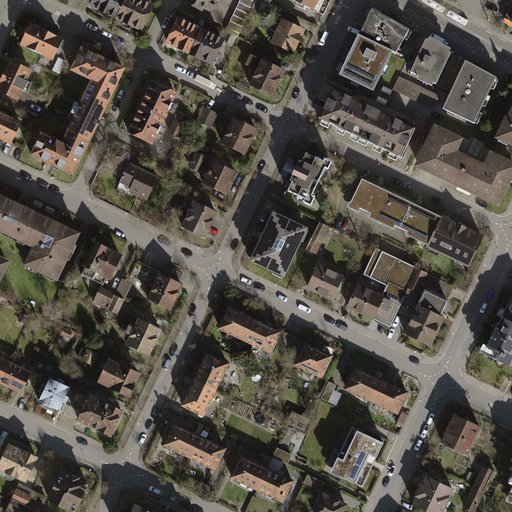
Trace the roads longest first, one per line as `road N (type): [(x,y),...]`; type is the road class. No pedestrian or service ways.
road 1 (residential): [(216,270),(445,380)]
road 2 (residential): [(288,126),(511,230)]
road 3 (residential): [(121,471),(216,270)]
road 4 (residential): [(74,204),(145,55)]
road 5 (residential): [(445,380),(511,233)]
road 6 (residential): [(216,270),(288,126)]
road 7 (residential): [(145,55),(288,126)]
road 8 (residential): [(74,204),(216,270)]
road 9 (residential): [(382,511),(445,380)]
road 10 (residential): [(288,126),(347,0)]
road 11 (residential): [(18,0),(145,55)]
road 12 (residential): [(0,413),(121,471)]
